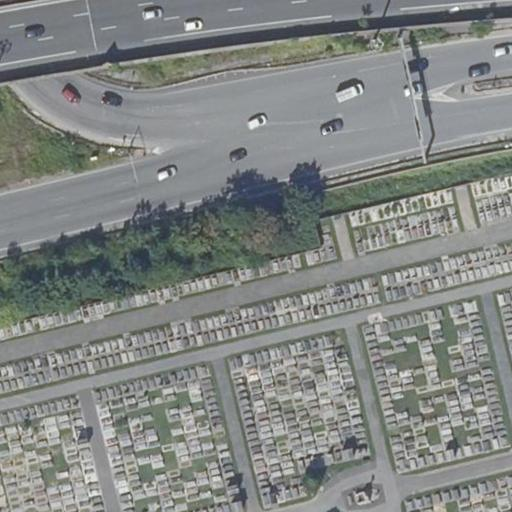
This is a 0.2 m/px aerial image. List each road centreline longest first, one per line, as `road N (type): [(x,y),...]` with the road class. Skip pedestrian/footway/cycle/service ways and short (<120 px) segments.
road 1 (primary): [(0,5),(14,43),(41,79),(100,113),(314,122)]
road 2 (primary): [(0,222),(169,182),(314,122)]
road 3 (motorway): [(0,35),(242,0)]
road 4 (motorway): [(314,122),(428,69),(511,54)]
road 5 (primary): [(314,122),(511,112)]
